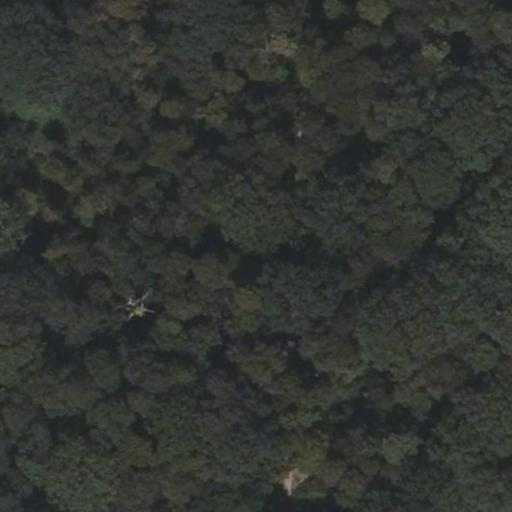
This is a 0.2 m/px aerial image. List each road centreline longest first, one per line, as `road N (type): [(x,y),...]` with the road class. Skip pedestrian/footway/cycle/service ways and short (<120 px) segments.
road 1 (track): [(301,0),(281,511)]
road 2 (track): [(511,334),(281,503)]
